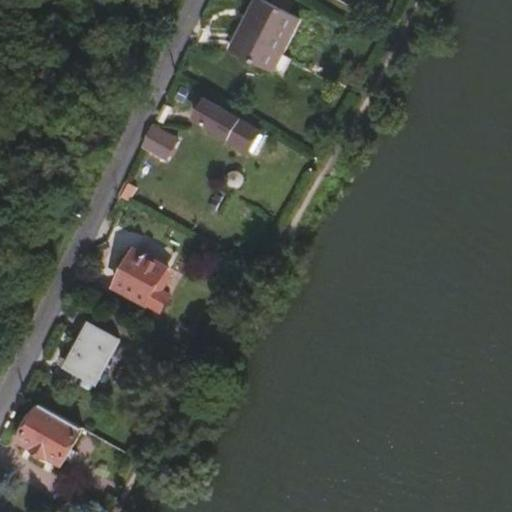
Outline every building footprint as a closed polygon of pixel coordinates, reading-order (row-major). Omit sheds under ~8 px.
[(280,55),(298,18),(261,0),(253,0),(229,51),(272,72),(280,55)] [(281,76),(289,59),(280,55),(272,72),(281,76)] [(251,128),(199,97),(187,118),(239,148),(251,128)] [(164,162),(175,142),(153,129),(142,149),(164,162)] [(244,215),(218,200),(210,213),(236,228),(244,215)] [(143,304),(163,268),(131,250),(111,287),(143,304)] [(91,382),(115,339),(86,322),(62,366),(91,382)] [(100,387),(124,344),(115,339),(91,382),(100,387)] [(61,463),(84,426),(42,401),(19,439),(61,463)]
